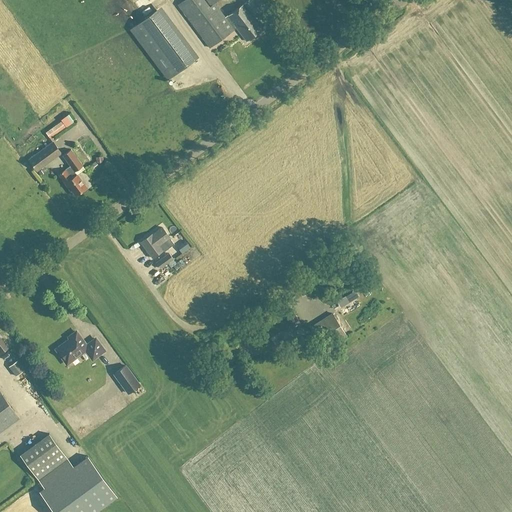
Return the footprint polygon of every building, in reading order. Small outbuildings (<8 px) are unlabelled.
[(211,6),(205,0),(185,0),(178,6),(210,49),(236,29),(246,41),(262,30),(251,15),(258,10),(250,0),(249,0),(244,5),(243,5),(225,19),(214,4),(211,6)] [(36,172),(62,154),(53,142),(27,161),(36,172)] [(75,197),(86,189),(74,172),(82,167),(70,150),(63,156),(71,167),(59,175),(71,192),(72,191),(75,197)] [(140,243),(152,258),(163,251),(163,252),(174,245),(169,239),(170,239),(162,228),(152,235),(151,234),(140,243)] [(168,254),(155,263),(159,269),(172,260),(168,254)] [(36,316),(42,324),(49,318),(43,310),(36,316)] [(276,344),(289,336),(301,328),(290,312),(278,320),(276,318),(264,326),(276,344)] [(346,336),(332,314),(311,328),(318,339),(329,332),(336,343),(346,336)] [(104,351),(95,339),(86,346),(76,332),(68,337),(70,339),(56,350),(66,364),(85,350),(92,359),(104,351)] [(16,377),(24,370),(17,361),(9,367),(16,377)] [(139,386),(125,366),(114,374),(128,393),(139,386)] [(0,392),(0,431),(19,418),(0,392)] [(97,416),(104,412),(102,407),(95,411),(97,416)] [(39,491),(53,511),(95,511),(117,497),(87,456),(73,467),(67,458),(38,480),(44,488),(39,491)]
